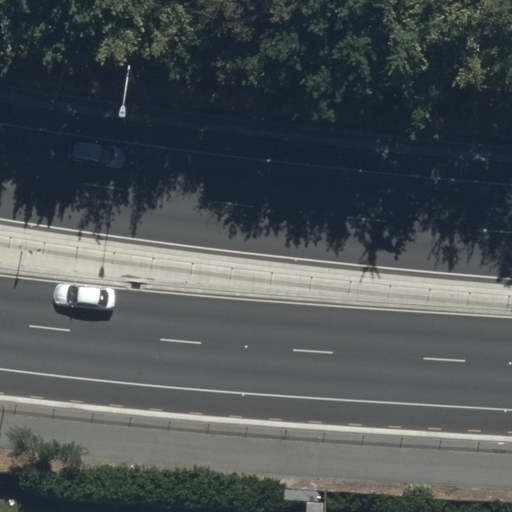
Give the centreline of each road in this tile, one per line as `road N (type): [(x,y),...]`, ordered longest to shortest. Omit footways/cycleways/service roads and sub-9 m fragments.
road 1 (primary): [(0,152),(511,225)]
road 2 (primary): [(511,359),(0,316)]
